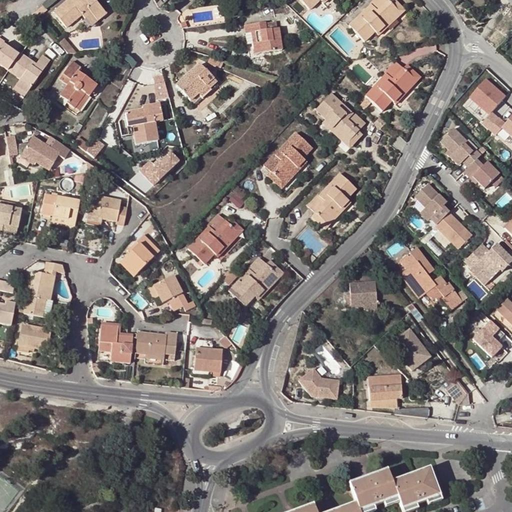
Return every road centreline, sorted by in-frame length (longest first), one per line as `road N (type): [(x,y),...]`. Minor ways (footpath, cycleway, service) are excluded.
road 1 (residential): [(266,342),(381,215),(413,151)]
road 2 (tertiary): [(349,429),(485,444)]
